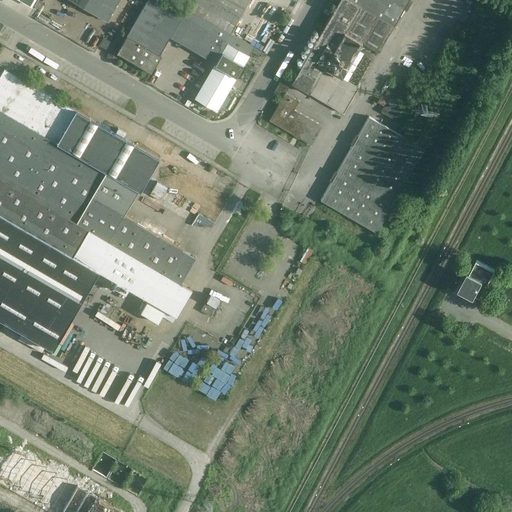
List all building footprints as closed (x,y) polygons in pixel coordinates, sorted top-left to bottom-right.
[(74,0),(108,19),(119,0),(74,0)] [(179,0),(173,9),(156,0),(146,0),(117,52),(153,72),(172,38),(215,60),(193,99),(218,112),(256,45),(232,32),(249,0),(179,0)] [(340,0),(292,82),(345,113),(411,0),(340,0)] [(0,317),(58,352),(105,272),(151,299),(143,312),(163,324),(169,315),(178,320),(197,288),(186,282),(200,257),(128,214),(162,156),(9,67),(0,83),(0,317)] [(268,121),(312,144),(323,122),(295,106),(299,99),(284,91),(268,121)] [(400,109),(396,106),(394,108),(388,105),(385,111),(395,117),(400,109)] [(379,229),(429,145),(374,113),(325,197),(379,229)] [(150,199),(162,203),(168,185),(156,181),(150,199)] [(308,263),(315,247),(309,244),(301,260),(308,263)] [(483,298),(498,270),(479,260),(464,287),(483,298)] [(212,315),(221,299),(211,293),(201,310),(212,315)] [(125,511),(126,511),(11,446),(0,465),(0,476),(61,511),(125,511)]
